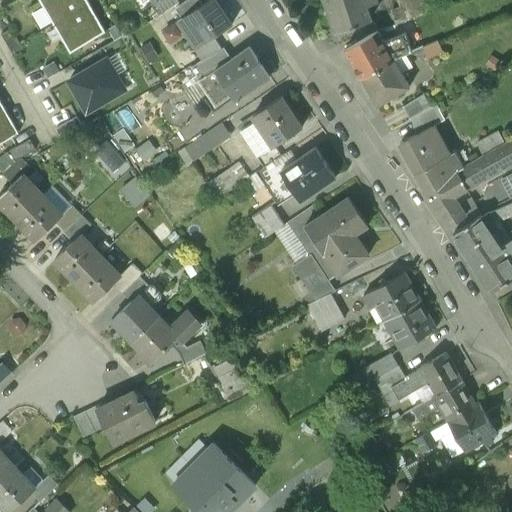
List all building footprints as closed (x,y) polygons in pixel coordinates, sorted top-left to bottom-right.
[(88,0),(42,0),(55,22),(90,2),(88,0)] [(157,0),(155,2),(154,3),(160,13),(179,0),(157,0)] [(199,0),(184,0),(175,6),(182,16),(202,3),(199,0)] [(182,16),(178,19),(196,46),(214,34),(232,21),(218,0),(206,0),(202,3),(182,16)] [(325,0),(335,28),(370,16),(365,0),(325,0)] [(423,0),(399,0),(402,6),(393,9),(398,22),(427,11),(423,0)] [(90,2),(55,22),(71,50),(106,30),(90,2)] [(24,48),(12,27),(1,33),(13,54),(24,48)] [(378,29),(345,47),(361,75),(394,56),(394,57),(396,55),(412,49),(406,32),(384,39),(378,29)] [(122,34),(103,45),(109,56),(128,45),(122,34)] [(214,34),(196,46),(203,58),(223,46),(214,34)] [(438,38),(423,44),(428,55),(443,49),(438,38)] [(230,59),(218,66),(219,67),(238,96),(269,75),(249,45),(230,59)] [(222,48),(206,59),(214,71),(219,67),(218,66),(230,59),(222,48)] [(394,56),(361,75),(377,102),(409,84),(394,57),(394,56)] [(125,88),(107,57),(69,79),(87,110),(125,88)] [(424,92),(404,104),(412,117),(417,113),(432,105),(424,92)] [(282,94),(255,113),(258,116),(275,142),(276,142),(302,124),(282,94)] [(437,103),(417,113),(426,129),(434,125),(446,120),(437,103)] [(3,104),(0,105),(0,142),(19,132),(3,104)] [(224,115),(229,126),(247,118),(242,107),(224,115)] [(77,116),(56,128),(62,138),(83,126),(77,116)] [(258,116),(240,128),(265,166),(284,153),(276,142),(275,142),(258,116)] [(195,117),(187,123),(193,133),(202,128),(195,117)] [(223,121),(186,146),(195,159),(232,134),(223,121)] [(110,170),(126,159),(120,151),(134,141),(122,124),(92,146),(110,170)] [(426,129),(403,141),(417,171),(450,153),(434,125),(426,129)] [(497,132),(478,143),(485,156),(504,145),(497,132)] [(30,138),(10,150),(16,160),(36,148),(30,138)] [(460,169),(458,170),(467,186),(511,159),(511,140),(504,145),(485,156),(460,169)] [(317,144),(283,168),(288,175),(300,193),(304,198),(337,174),(317,144)] [(450,153),(417,171),(437,205),(450,198),(468,188),(467,186),(458,170),(460,169),(451,152),(450,153)] [(18,159),(2,174),(12,184),(22,175),(29,168),(23,159),(18,159)] [(233,167),(222,175),(231,188),(243,181),(233,167)] [(511,172),(501,179),(510,197),(511,195),(511,172)] [(12,184),(0,196),(0,202),(16,219),(42,195),(22,175),(12,184)] [(300,193),(288,175),(278,182),(291,200),(300,193)] [(130,202),(144,195),(135,176),(121,183),(130,202)] [(323,213),(307,224),(340,273),(370,252),(357,232),(370,224),(351,194),(323,213)] [(42,195),(16,219),(36,240),(55,222),(61,215),(42,195)] [(450,198),(437,205),(449,224),(461,217),(450,198)] [(471,199),(460,206),(465,215),(477,208),(471,199)] [(271,202),(253,214),(267,236),(286,223),(271,202)] [(511,202),(480,215),(487,225),(511,214),(511,202)] [(316,203),(290,221),(312,254),(294,265),(316,298),(332,291),(336,288),(330,279),(340,273),(307,224),(323,213),(316,203)] [(61,215),(55,222),(64,232),(81,215),(72,205),(61,215)] [(81,215),(64,232),(74,242),(81,235),(91,225),(81,215)] [(480,215),(453,232),(491,289),(511,277),(511,238),(500,245),(487,225),(480,215)] [(74,242),(56,259),(75,279),(100,255),(81,235),(74,242)] [(100,255),(75,279),(95,300),(120,275),(100,255)] [(406,270),(366,293),(374,307),(379,304),(387,317),(392,314),(421,298),(422,297),(406,270)] [(139,276),(122,292),(132,302),(149,286),(139,276)] [(132,302),(114,319),(133,339),(159,315),(151,307),(160,298),(160,293),(153,286),(149,287),(149,286),(132,302)] [(316,298),(309,302),(322,327),(344,316),(332,291),(316,298)] [(421,298),(392,314),(403,333),(398,335),(403,344),(436,325),(421,298)] [(159,315),(133,339),(154,361),(172,344),(173,345),(180,338),(183,340),(201,322),(189,310),(171,327),(159,315)] [(20,318),(11,319),(8,328),(13,335),(23,334),(26,324),(20,318)] [(202,339),(179,350),(185,362),(194,358),(208,351),(202,339)] [(448,348),(408,371),(410,374),(394,383),(400,394),(396,396),(398,400),(405,396),(404,393),(431,378),(438,393),(465,377),(448,348)] [(396,350),(379,361),(385,372),(403,362),(396,350)] [(208,351),(194,358),(200,372),(214,367),(208,351)] [(236,361),(214,370),(224,394),(246,385),(236,361)] [(385,372),(380,375),(388,386),(394,383),(410,374),(408,371),(403,362),(385,372)] [(0,384),(11,374),(3,366),(0,365),(0,384)] [(438,393),(415,406),(421,415),(440,404),(450,417),(478,401),(465,377),(438,393)] [(134,390),(97,408),(114,442),(156,421),(145,399),(140,402),(134,390)] [(478,401),(450,417),(468,449),(485,439),(488,443),(494,439),(492,435),(498,431),(480,400),(478,401)] [(432,427),(418,436),(425,448),(439,440),(432,427)] [(213,442),(174,481),(196,503),(189,510),(190,511),(228,511),(256,484),(213,442)] [(0,452),(0,480),(15,467),(0,452)] [(15,467),(0,480),(0,504),(6,511),(7,511),(31,490),(43,479),(31,467),(22,475),(15,467)] [(43,479),(31,490),(40,500),(58,484),(49,474),(43,479)] [(45,511),(64,511),(67,510),(57,500),(45,511)]
